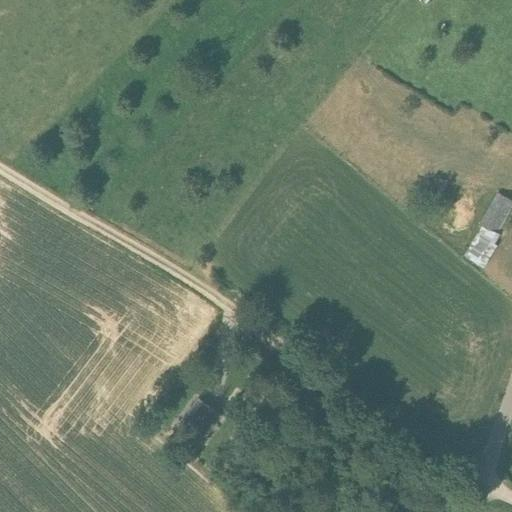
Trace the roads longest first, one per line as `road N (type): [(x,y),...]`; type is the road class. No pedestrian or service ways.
road 1 (track): [(0,168),(183,275),(407,443),(482,486)]
road 2 (unclassified): [(469,511),(511,393)]
